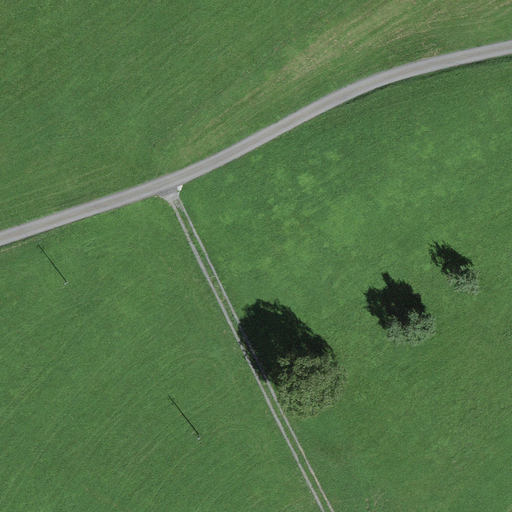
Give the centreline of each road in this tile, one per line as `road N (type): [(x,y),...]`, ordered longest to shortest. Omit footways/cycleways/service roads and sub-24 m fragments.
road 1 (track): [(165,185),(330,511)]
road 2 (unclassified): [(0,239),(165,185)]
